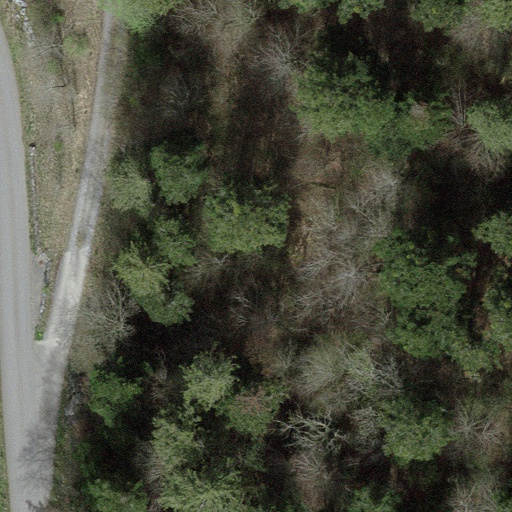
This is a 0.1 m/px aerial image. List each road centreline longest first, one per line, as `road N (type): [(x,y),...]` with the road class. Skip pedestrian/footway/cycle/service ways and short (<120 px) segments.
road 1 (track): [(102,0),(69,256),(28,467)]
road 2 (unclassified): [(0,109),(34,511)]
